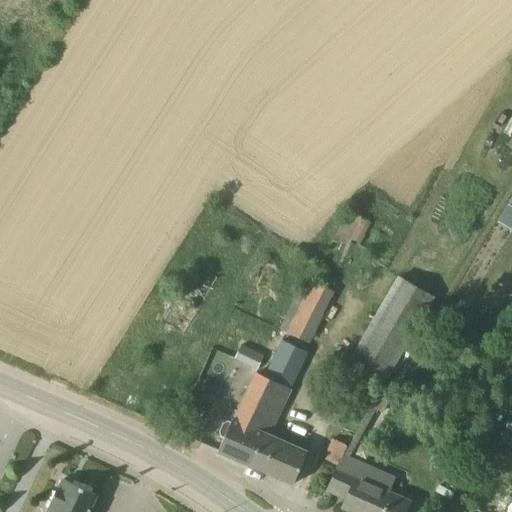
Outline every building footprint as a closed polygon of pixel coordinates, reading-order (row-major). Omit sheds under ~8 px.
[(357,246),(369,223),(346,211),(335,235),(357,246)] [(387,274),(346,364),(381,380),(422,290),(387,274)] [(253,374),(227,434),(219,452),(292,485),(307,450),(272,435),(291,391),(297,378),(293,376),(324,315),(322,314),(334,290),(308,277),(299,295),(297,294),(256,375),(253,374)] [(404,348),(394,366),(398,368),(408,350),(404,348)] [(254,351),(248,365),(257,369),(263,355),(254,351)] [(337,464),(339,466),(336,472),(328,490),(346,499),(342,507),(354,511),(404,511),(410,499),(389,489),(395,476),(348,456),(374,408),(382,412),(394,391),(383,385),(382,387),(381,387),(349,446),(348,445),(337,464)] [(87,511),(96,495),(64,479),(48,511),(87,511)]
